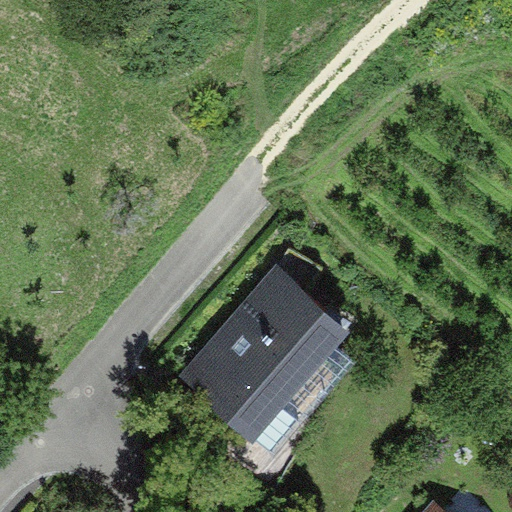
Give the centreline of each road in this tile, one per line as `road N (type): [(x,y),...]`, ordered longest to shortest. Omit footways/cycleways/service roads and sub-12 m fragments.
road 1 (track): [(413,0),(359,49),(240,197)]
road 2 (residential): [(240,197),(79,398)]
road 3 (residential): [(79,398),(118,451),(142,511)]
